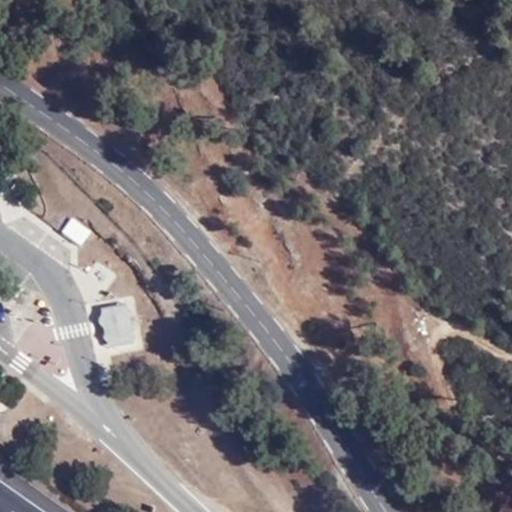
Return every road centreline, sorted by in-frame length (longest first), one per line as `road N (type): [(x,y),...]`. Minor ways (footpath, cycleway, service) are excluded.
road 1 (unclassified): [(0,79),(64,122),(170,215),(294,369),(388,511)]
road 2 (track): [(511,465),(462,408),(435,321),(349,206),(352,176),(437,81),(473,56),(511,43)]
